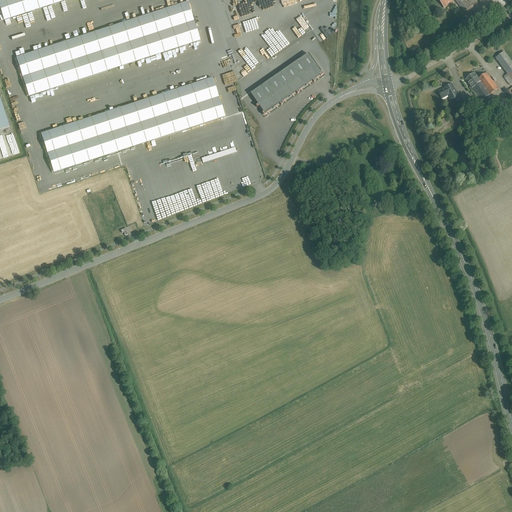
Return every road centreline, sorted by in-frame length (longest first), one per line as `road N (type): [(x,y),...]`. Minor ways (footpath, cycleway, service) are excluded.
road 1 (tertiary): [(0,299),(260,193),(333,102)]
road 2 (primary): [(511,408),(474,281),(398,123),(387,83)]
road 3 (unknown): [(5,50),(20,93),(38,97),(207,47),(193,0)]
road 4 (unknown): [(5,50),(172,0)]
road 5 (unclassified): [(511,18),(387,83)]
